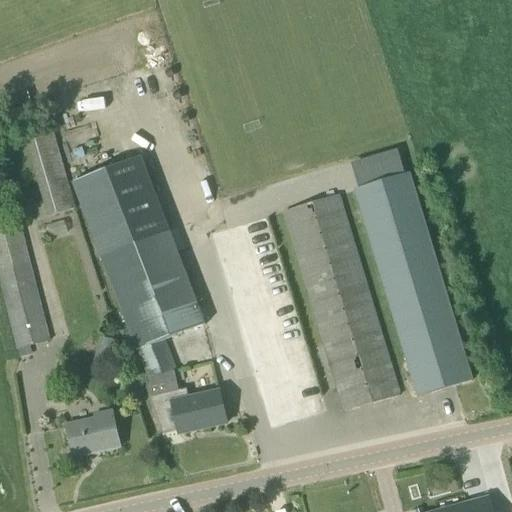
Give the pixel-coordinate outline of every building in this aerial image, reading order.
[(75,212),(58,133),(28,140),(45,218),(75,212)] [(206,326),(170,232),(142,158),(73,184),(101,259),(150,382),(178,371),(167,342),(206,326)] [(355,191),(418,398),(472,382),(409,175),(355,191)] [(285,213),(339,393),(346,413),(399,397),(338,196),(285,213)] [(20,227),(13,228),(0,231),(0,280),(18,350),(49,342),(20,227)] [(100,338),(95,361),(113,366),(119,343),(100,338)] [(227,425),(220,393),(189,400),(187,390),(150,399),(163,435),(178,432),(179,435),(227,425)] [(67,427),(74,459),(120,449),(112,413),(100,415),(101,419),(67,427)] [(439,511),(494,511),(490,498),(439,511)]
